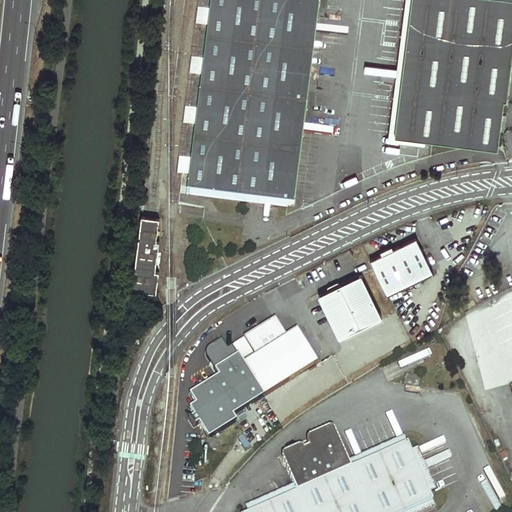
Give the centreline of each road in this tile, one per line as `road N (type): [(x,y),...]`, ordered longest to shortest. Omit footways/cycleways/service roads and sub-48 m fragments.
road 1 (residential): [(511,173),(373,208),(193,300),(160,337),(136,385),(123,470),(128,505)]
road 2 (residential): [(128,505),(150,388),(197,316),(419,208),(511,189)]
road 3 (motorway): [(0,153),(17,0)]
